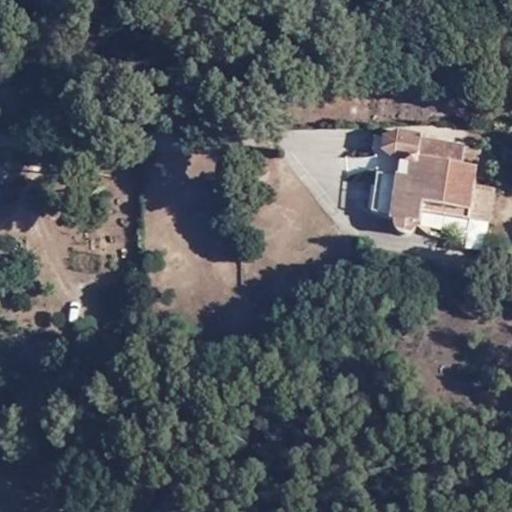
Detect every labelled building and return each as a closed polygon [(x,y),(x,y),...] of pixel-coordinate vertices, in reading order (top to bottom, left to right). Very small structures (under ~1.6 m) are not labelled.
[(402,174),(404,231),(424,221),(427,210),(429,197),(474,205),(471,216),(494,220),(501,186),(478,182),(481,165),(463,161),(466,143),(421,137),(422,130),(398,126),(395,132),(389,130),(384,147),(390,154),(401,156),(415,158),(413,175),(402,174)] [(484,146),(466,143),(463,161),(481,165),(484,146)] [(398,225),(404,231),(402,174),(401,156),(391,215),(397,216),(398,225)] [(415,158),(401,156),(402,174),(413,175),(415,158)] [(429,197),(427,210),(471,216),(474,205),(429,197)]
